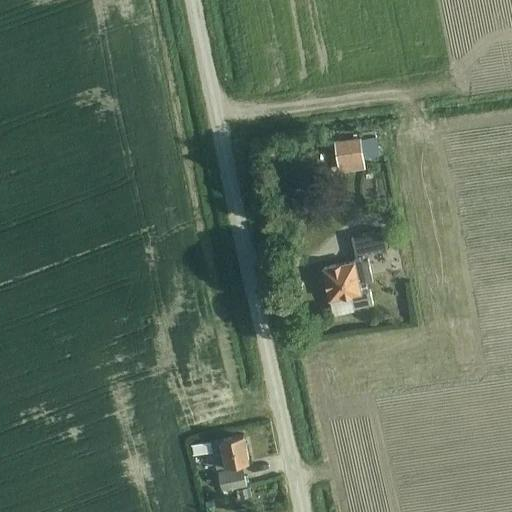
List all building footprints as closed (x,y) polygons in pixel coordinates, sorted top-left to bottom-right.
[(359,137),(336,141),(338,160),(362,157),(359,137)] [(353,260),(322,267),(330,299),(351,294),(353,307),(373,302),(368,281),(373,280),(368,258),(363,259),(361,253),(385,247),(381,230),(351,238),(355,254),(353,260)] [(243,433),(212,440),(217,466),(249,460),(243,433)] [(246,484),(243,467),(216,472),(220,490),(246,484)] [(250,486),(240,488),(242,497),(252,495),(250,486)] [(212,500),(204,501),(206,511),(209,511),(215,511),(212,500)]
